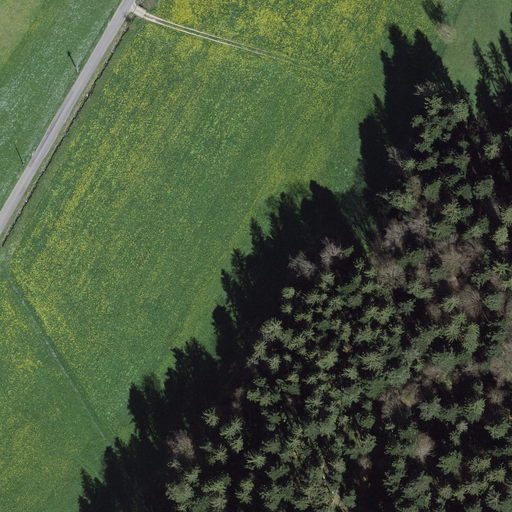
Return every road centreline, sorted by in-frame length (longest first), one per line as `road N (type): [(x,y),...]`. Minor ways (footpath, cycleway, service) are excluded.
road 1 (unclassified): [(0,224),(129,0)]
road 2 (track): [(280,58),(126,5)]
